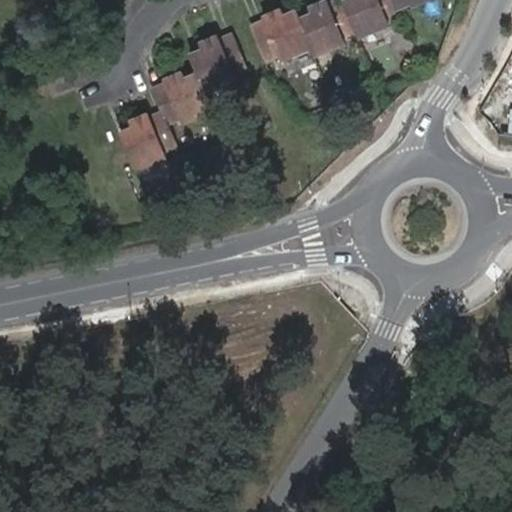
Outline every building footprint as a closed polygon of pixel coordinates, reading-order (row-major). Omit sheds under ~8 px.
[(327,0),(310,7),(313,14),(316,20),(303,25),(301,19),(300,16),(286,22),(282,9),(264,17),(266,19),(253,24),(267,58),(279,53),(282,59),(312,47),(315,54),(346,42),(343,35),(357,30),(360,36),(390,24),(387,17),(401,12),(398,3),(405,0),(410,0),(412,4),(422,0),(358,0),(360,3),(349,8),(346,2),(345,0),(337,0),(330,3),(328,0),(327,0)] [(358,0),(350,0),(346,2),(349,8),(360,3),(358,0)] [(316,20),(313,14),(301,19),(303,25),(316,20)] [(188,84),(186,80),(183,72),(165,80),(166,83),(153,88),(163,111),(150,117),(149,114),(130,122),(134,129),(135,134),(123,139),(136,168),(167,156),(165,150),(177,145),(167,121),(180,116),(182,122),(214,109),(206,90),(237,78),(235,73),(248,67),(234,33),(220,38),(219,36),(201,43),(206,57),(194,62),(199,74),(201,79),(188,84)] [(199,74),(186,80),(188,84),(201,79),(199,74)]
